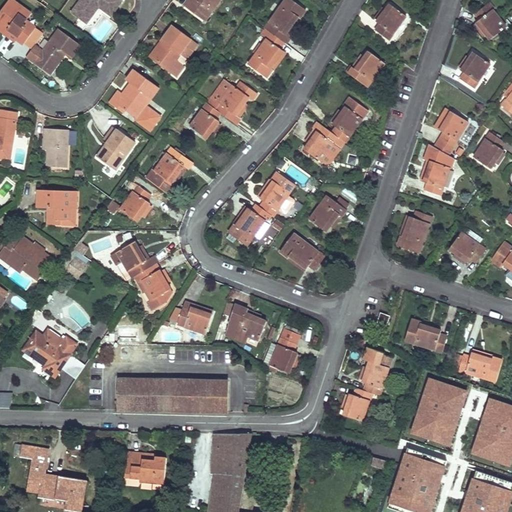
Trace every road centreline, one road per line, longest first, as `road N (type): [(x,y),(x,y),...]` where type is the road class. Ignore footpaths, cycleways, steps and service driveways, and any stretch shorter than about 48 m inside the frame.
road 1 (residential): [(355,0),(286,118),(202,211),(193,239),(216,269),(344,314)]
road 2 (residential): [(344,314),(304,420),(0,419)]
road 3 (residential): [(365,260),(450,0)]
road 4 (residential): [(0,73),(49,102),(70,105),(89,96),(159,0)]
road 5 (residential): [(365,260),(511,313)]
